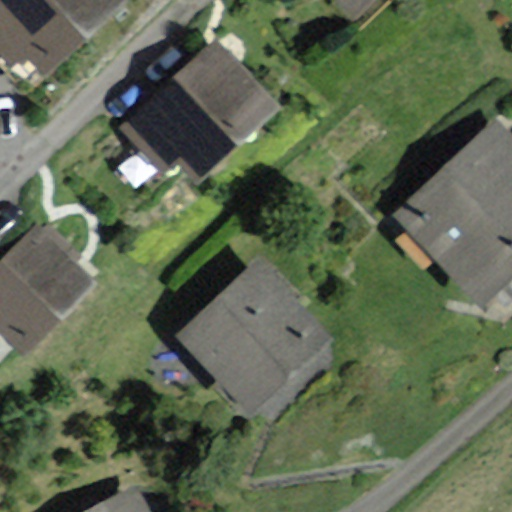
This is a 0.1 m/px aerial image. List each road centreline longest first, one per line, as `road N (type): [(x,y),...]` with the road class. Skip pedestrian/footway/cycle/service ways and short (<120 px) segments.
road 1 (residential): [(0,188),(194,0)]
road 2 (residential): [(365,511),(511,387)]
